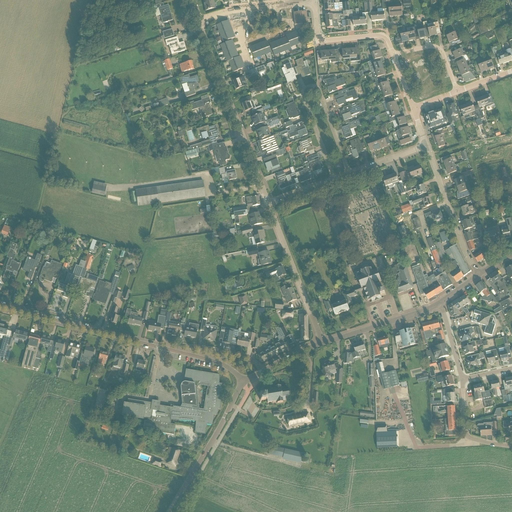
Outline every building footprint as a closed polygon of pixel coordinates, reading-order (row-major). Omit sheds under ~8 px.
[(211,0),(203,2),(205,11),(215,8),(213,0),(211,0)] [(172,20),(168,6),(164,7),(163,3),(156,5),(157,9),(158,9),(163,23),(172,20)] [(332,4),(325,5),(325,11),(330,11),(332,11),(338,10),(339,9),(343,9),(342,3),(338,3),(335,3),(332,4)] [(396,8),(389,8),(389,12),(390,17),(397,16),(396,14),(400,14),(402,14),(401,5),(395,5),(396,8)] [(230,26),(228,21),(216,25),(219,31),(230,26)] [(417,27),(419,37),(419,39),(426,37),(426,36),(430,35),(427,22),(423,23),(423,26),(417,27)] [(427,22),(430,35),(430,37),(437,35),(436,33),(440,33),(438,22),(427,25),(427,22)] [(484,23),(477,26),(481,35),(488,32),(484,23)] [(230,26),(219,31),(219,33),(221,37),(232,32),(231,28),(230,26)] [(410,32),(407,33),(409,41),(416,40),(415,38),(419,37),(417,27),(410,29),(410,32)] [(162,32),(164,39),(174,36),(172,29),(162,32)] [(232,32),(221,37),(223,42),(235,38),(232,32)] [(301,43),(297,32),(295,32),(292,34),(296,45),(301,43)] [(409,41),(407,33),(397,35),(398,39),(395,39),(396,45),(403,44),(403,43),(409,41)] [(459,44),(459,43),(462,42),(459,36),(456,37),(455,33),(447,36),(449,43),(451,42),(452,46),(459,44)] [(296,45),(292,34),(286,36),(286,38),(290,47),(296,45)] [(169,48),(170,48),(172,47),(174,54),(172,54),(171,54),(171,55),(186,50),(184,42),(179,44),(177,37),(170,39),(165,41),(166,46),(168,45),(169,48)] [(290,47),(286,38),(281,40),(285,51),(291,49),(290,47)] [(222,51),(234,46),(232,40),(220,45),(222,51)] [(285,51),(281,40),(275,42),(279,53),(285,51)] [(267,41),(261,43),(266,54),(271,52),(269,46),(267,41)] [(279,53),(275,42),(269,44),(271,49),(274,56),(279,53)] [(261,43),(255,46),(260,57),(266,54),(261,43)] [(371,52),(374,60),(378,59),(382,58),(379,47),(377,48),(376,45),(370,48),(371,52)] [(222,51),(220,52),(220,53),(223,52),(223,53),(224,56),(236,52),(235,49),(234,46),(222,51)] [(260,57),(255,46),(250,48),(254,59),(260,57)] [(455,60),(457,59),(466,56),(465,51),(463,52),(462,49),(461,49),(460,47),(458,47),(453,49),(455,53),(453,53),(455,60)] [(506,63),(503,56),(504,56),(502,53),(496,55),(495,52),(498,51),(496,47),(491,49),(493,56),(494,56),(495,60),(498,59),(500,65),(506,63)] [(327,52),(328,60),(332,60),(332,63),(339,62),(338,59),(339,59),(338,49),(337,49),(338,52),(334,53),(334,51),(327,52)] [(342,49),(338,49),(339,59),(349,58),(349,50),(342,50),(342,49)] [(360,61),(359,50),(355,51),(355,49),(349,50),(349,58),(350,62),(356,61),(360,61)] [(511,57),(511,51),(511,49),(502,53),(504,56),(503,56),(506,63),(511,60),(511,58),(511,57)] [(225,56),(222,58),(222,59),(225,58),(227,62),(238,57),(236,52),(224,56),(225,56)] [(317,61),(328,60),(327,52),(320,52),(321,54),(317,54),(317,61)] [(227,62),(225,62),(226,64),(229,62),(229,63),(231,67),(242,62),(242,60),(240,56),(238,57),(227,62)] [(457,63),(459,70),(467,67),(465,61),(467,60),(468,59),(466,56),(457,59),(458,63),(457,63)] [(495,60),(494,56),(493,56),(491,57),(492,60),(485,62),(488,71),(494,68),(493,67),(497,65),(495,61),(495,60)] [(297,67),(295,68),(297,74),(300,73),(302,78),(311,74),(308,67),(306,61),(303,62),(302,59),(297,60),(295,61),(297,67)] [(383,68),(381,62),(379,63),(378,59),(374,60),(371,61),(372,65),(370,67),(372,72),(383,68)] [(164,62),(167,71),(172,69),(169,60),(164,62)] [(181,64),(184,72),(187,71),(193,69),(191,61),(185,63),(181,64)] [(231,67),(228,68),(229,69),(231,68),(233,72),(245,68),(242,62),(231,67)] [(488,71),(485,62),(474,66),(477,73),(481,71),(481,73),(488,71)] [(290,63),(283,66),(284,68),(286,75),(284,76),(285,79),(287,84),(296,80),(294,75),(297,74),(295,68),(294,68),(292,69),(290,63)] [(248,72),(243,73),(245,77),(249,76),(252,75),(255,73),(265,69),(264,66),(262,66),(256,68),(255,69),(254,69),(250,71),(248,72)] [(467,67),(459,70),(461,76),(463,75),(464,79),(469,78),(471,81),(476,79),(473,75),(471,76),(467,67)] [(378,81),(385,79),(384,75),(385,75),(383,68),(372,72),(375,82),(378,81)] [(197,76),(190,79),(188,75),(179,78),(181,85),(186,83),(189,91),(184,93),(186,97),(195,94),(194,90),(199,89),(196,81),(198,80),(197,76)] [(337,90),(336,88),(345,85),(343,78),(337,80),(336,77),(330,80),(330,79),(323,80),(325,85),(326,84),(329,93),(337,90)] [(246,85),(243,78),(233,81),(236,89),(246,85)] [(378,81),(382,92),(390,89),(388,82),(386,83),(385,79),(378,81)] [(335,97),(339,106),(346,103),(345,101),(353,98),(353,100),(358,99),(355,90),(349,92),(348,89),(342,91),(337,93),(338,96),(335,97)] [(386,101),(386,102),(392,99),(391,95),(392,95),(390,89),(382,92),(384,97),(382,98),(383,102),(386,101)] [(208,105),(210,104),(208,95),(200,98),(201,101),(194,104),(193,102),(189,104),(191,111),(199,108),(201,114),(200,114),(201,119),(212,115),(211,111),(210,111),(209,107),(208,107),(208,105)] [(254,105),(252,100),(251,96),(246,98),(241,100),(243,104),(242,105),(245,112),(249,110),(251,109),(252,111),(251,111),(253,115),(262,111),(265,111),(264,110),(270,108),(269,106),(264,108),(263,107),(261,107),(260,106),(255,108),(254,105)] [(488,96),(482,98),(485,106),(486,108),(494,105),(492,99),(490,100),(489,98),(488,96)] [(158,102),(160,108),(169,104),(167,98),(158,102)] [(479,108),(485,106),(482,98),(476,100),(478,105),(479,108)] [(397,109),(395,102),(394,103),(392,99),(386,102),(389,111),(397,109)] [(344,121),(346,124),(350,123),(349,120),(352,118),(351,116),(360,113),(365,111),(363,100),(355,104),(356,106),(352,108),(351,105),(348,106),(343,108),(344,111),(341,112),(344,121)] [(289,104),(286,105),(288,109),(289,113),(286,114),(289,120),(292,118),(293,119),(296,118),(300,116),(300,115),(301,115),(300,112),(299,112),(298,110),(297,111),(294,103),(289,104)] [(472,103),(466,106),(470,117),(475,115),(477,121),(480,120),(478,112),(474,113),(474,112),(475,111),(472,103)] [(454,116),(458,115),(454,104),(447,107),(451,117),(448,118),(451,125),(456,123),(454,116)] [(470,117),(466,106),(460,108),(462,112),(463,116),(464,116),(464,117),(461,118),(463,126),(467,124),(465,119),(470,117)] [(390,123),(396,120),(400,119),(398,116),(400,115),(397,109),(389,111),(390,114),(387,115),(390,123)] [(445,117),(443,110),(437,112),(437,111),(430,113),(430,114),(428,114),(425,116),(427,122),(428,124),(429,129),(432,127),(433,127),(435,126),(439,125),(441,124),(443,124),(444,123),(447,122),(446,119),(446,118),(445,117)] [(269,124),(278,120),(277,117),(268,121),(266,116),(265,116),(263,116),(262,114),(252,118),(255,126),(258,124),(260,127),(269,124)] [(396,131),(396,132),(406,128),(405,124),(406,124),(404,117),(400,119),(396,120),(398,126),(396,127),(398,131),(396,131)] [(361,124),(359,119),(350,123),(348,124),(349,125),(347,126),(342,128),(346,139),(351,137),(353,136),(356,135),(353,128),(356,127),(361,125),(361,124)] [(270,136),(267,127),(270,126),(270,128),(280,124),(278,120),(269,124),(260,127),(260,130),(257,131),(260,139),(265,138),(270,136)] [(286,131),(283,132),(284,135),(287,133),(289,139),(298,135),(299,138),(302,136),(307,135),(304,126),(299,128),(297,125),(293,126),(289,128),(290,131),(287,132),(286,131)] [(196,130),(197,135),(201,134),(202,139),(209,137),(210,141),(217,138),(216,135),(219,135),(217,131),(218,131),(217,130),(216,126),(209,128),(208,126),(196,130)] [(406,128),(396,132),(400,142),(401,146),(412,142),(410,138),(409,135),(410,134),(408,127),(406,128)] [(445,146),(440,132),(438,132),(436,133),(431,135),(433,138),(435,137),(439,148),(445,146)] [(263,144),(258,146),(261,154),(266,152),(267,155),(279,150),(277,145),(275,140),(274,136),(273,136),(261,140),(261,141),(263,144)] [(388,137),(378,141),(381,149),(387,147),(387,145),(390,144),(389,139),(388,137)] [(351,152),(353,159),(363,156),(361,152),(361,153),(360,151),(363,150),(362,146),(364,145),(363,143),(361,144),(359,138),(356,139),(349,142),(353,151),(351,152)] [(308,144),(311,143),(310,139),(299,143),(300,146),(298,147),(300,153),(305,151),(306,153),(309,152),(314,150),(312,147),(310,148),(308,144)] [(381,149),(378,141),(368,145),(369,147),(370,151),(374,150),(375,151),(381,149)] [(507,141),(501,143),(504,153),(511,151),(507,141)] [(201,144),(190,147),(191,151),(195,150),(202,148),(207,146),(207,147),(212,145),(210,142),(206,143),(201,144)] [(501,143),(495,145),(498,155),(504,153),(501,143)] [(212,145),(207,147),(209,152),(213,150),(215,155),(217,163),(219,162),(220,166),(221,166),(226,165),(225,161),(226,160),(226,161),(227,160),(229,159),(230,158),(229,155),(228,155),(227,152),(226,147),(224,148),(218,149),(217,145),(217,144),(216,144),(217,145),(212,146),(212,145)] [(495,145),(488,147),(491,157),(498,155),(495,145)] [(488,147),(482,149),(485,159),(491,157),(488,147)] [(191,151),(185,152),(186,158),(197,155),(195,150),(191,151)] [(444,162),(446,168),(454,165),(450,155),(440,159),(442,163),(444,162)] [(275,156),(264,160),(268,171),(271,170),(271,171),(276,170),(276,168),(278,167),(276,161),(277,161),(275,156)] [(318,159),(313,161),(313,159),(314,159),(313,156),(307,158),(312,173),(322,169),(322,168),(323,167),(321,163),(320,163),(318,159)] [(298,176),(298,177),(300,183),(311,179),(308,172),(311,171),(309,166),(308,166),(307,162),(304,164),(306,168),(303,170),(303,171),(298,173),(299,175),(298,176)] [(450,174),(451,178),(458,175),(454,165),(446,168),(448,175),(450,174)] [(408,169),(410,174),(412,178),(419,175),(422,174),(420,167),(414,169),(413,168),(408,169)] [(224,168),(219,169),(219,173),(220,175),(221,175),(222,178),(222,181),(228,180),(228,181),(236,179),(235,170),(230,171),(226,172),(226,174),(225,174),(224,168)] [(400,174),(402,181),(405,180),(408,179),(405,172),(400,174)] [(497,173),(493,173),(494,178),(495,177),(496,183),(502,182),(500,172),(500,173),(497,173)] [(284,174),(276,177),(280,186),(279,186),(280,189),(281,189),(289,186),(296,184),(294,180),(297,179),(295,173),(289,175),(289,176),(286,177),(284,174)] [(396,174),(389,176),(392,184),(396,183),(401,195),(402,194),(406,193),(405,190),(403,186),(403,184),(402,184),(400,185),(399,182),(396,174)] [(455,183),(457,187),(465,184),(463,178),(459,179),(458,175),(451,178),(453,184),(455,183)] [(392,184),(389,176),(383,179),(386,189),(384,190),(387,199),(391,198),(388,191),(390,190),(388,186),(392,184)] [(205,197),(203,181),(135,191),(137,206),(205,197)] [(465,184),(457,187),(458,191),(457,192),(458,191),(457,191),(457,194),(457,197),(458,200),(470,195),(469,191),(468,192),(465,184)] [(93,185),(91,193),(104,196),(106,188),(93,185)] [(418,199),(421,198),(424,196),(424,194),(426,193),(424,186),(419,187),(416,188),(419,196),(417,196),(418,199)] [(505,192),(498,194),(499,197),(500,203),(507,201),(505,195),(506,195),(505,192)] [(247,203),(247,207),(253,206),(260,205),(258,197),(251,198),(251,196),(246,197),(247,203)] [(423,200),(424,205),(420,206),(422,209),(427,207),(432,205),(429,198),(427,199),(426,196),(424,196),(412,201),(413,204),(415,203),(423,200)] [(466,207),(461,209),(464,216),(466,216),(471,214),(470,210),(473,209),(472,208),(476,206),(474,203),(478,202),(476,197),(471,199),(466,201),(465,201),(466,204),(467,204),(468,205),(468,206),(466,207)] [(234,217),(239,216),(238,212),(246,211),(246,208),(233,210),(234,217)] [(238,212),(239,216),(247,215),(252,215),(251,215),(253,221),(250,222),(251,227),(254,226),(262,224),(261,220),(260,220),(258,213),(253,214),(252,210),(246,211),(238,212)] [(431,218),(432,219),(434,219),(435,222),(443,219),(440,212),(432,215),(430,212),(424,215),(426,218),(429,217),(429,219),(431,218)] [(464,231),(470,229),(476,226),(476,224),(473,225),(472,224),(471,224),(470,220),(462,223),(464,231)] [(511,237),(510,235),(511,234),(511,225),(511,224),(506,226),(500,227),(501,230),(503,239),(511,237)] [(3,225),(0,231),(0,232),(7,235),(10,227),(3,225)] [(466,234),(464,234),(465,238),(466,237),(466,239),(467,242),(467,243),(472,241),(480,238),(478,231),(476,226),(470,229),(471,232),(466,234)] [(488,233),(490,242),(497,241),(496,238),(500,237),(499,232),(498,227),(487,230),(488,233)] [(264,243),(262,235),(264,235),(263,231),(258,232),(253,233),(253,234),(248,235),(249,239),(251,238),(254,238),(255,245),(256,244),(256,245),(259,244),(264,243)] [(439,234),(442,243),(448,241),(445,232),(439,234)] [(472,241),(467,243),(470,251),(475,249),(472,241)] [(4,273),(3,278),(7,279),(10,272),(13,273),(13,275),(15,276),(17,273),(19,268),(20,264),(19,263),(17,263),(13,262),(16,255),(13,254),(16,245),(12,243),(6,258),(9,259),(6,266),(7,267),(4,273)] [(435,244),(440,260),(445,258),(440,243),(435,244)] [(452,263),(456,272),(454,273),(451,268),(448,270),(451,276),(453,279),(456,283),(471,272),(466,265),(456,245),(445,251),(451,263),(452,263)] [(435,247),(430,249),(433,256),(436,262),(431,264),(432,265),(433,268),(433,272),(433,275),(435,277),(441,287),(444,291),(453,285),(450,281),(446,275),(444,271),(438,254),(435,247)] [(480,253),(478,250),(472,254),(474,257),(477,263),(484,258),(480,253)] [(260,260),(260,259),(262,259),(263,265),(271,264),(268,252),(259,254),(260,260)] [(24,266),(22,270),(29,272),(27,278),(31,280),(33,275),(35,270),(34,270),(34,268),(36,269),(42,256),(37,254),(34,261),(30,260),(31,259),(29,258),(27,258),(26,262),(24,266)] [(79,278),(75,290),(77,291),(81,292),(81,293),(82,294),(83,294),(84,294),(86,294),(86,292),(89,293),(91,288),(94,289),(96,284),(96,283),(95,283),(84,279),(87,269),(87,268),(89,268),(92,259),(86,257),(85,262),(84,264),(83,268),(79,278)] [(56,279),(61,265),(51,261),(50,264),(46,263),(45,263),(44,267),(40,278),(39,280),(40,281),(42,282),(43,281),(44,280),(51,282),(53,278),(56,279)] [(59,286),(57,290),(65,293),(63,297),(67,299),(67,298),(69,293),(75,277),(79,278),(83,268),(84,264),(85,262),(80,261),(79,266),(76,265),(72,275),(71,275),(68,285),(59,282),(58,285),(58,286),(59,286)] [(392,280),(395,289),(397,294),(413,288),(412,283),(404,262),(394,266),(395,268),(389,271),(392,280)] [(412,269),(412,270),(417,284),(417,285),(421,295),(425,294),(428,300),(436,295),(434,292),(434,291),(433,289),(433,288),(435,286),(434,284),(433,285),(433,284),(430,285),(429,281),(427,275),(423,265),(420,267),(418,267),(412,269)] [(285,275),(282,267),(275,270),(265,274),(266,278),(273,276),(275,282),(279,280),(278,278),(285,275)] [(329,300),(324,302),(328,313),(333,311),(335,315),(349,310),(348,306),(353,304),(350,298),(357,296),(356,292),(362,290),(364,289),(365,292),(364,292),(364,293),(365,292),(367,296),(366,297),(365,298),(366,300),(367,301),(371,300),(372,302),(375,301),(375,302),(379,300),(384,298),(383,298),(382,298),(381,297),(382,297),(382,296),(385,295),(386,295),(385,294),(384,291),(384,290),(383,290),(383,291),(382,291),(381,287),(382,286),(381,286),(379,282),(381,281),(380,278),(381,278),(380,274),(378,274),(377,272),(378,271),(376,271),(375,271),(373,272),(373,273),(371,269),(370,269),(369,267),(367,267),(365,267),(364,267),(362,269),(362,270),(361,271),(360,270),(354,272),(357,282),(358,282),(359,286),(360,285),(361,288),(355,291),(343,295),(346,301),(331,306),(329,300)] [(511,291),(509,288),(507,285),(505,282),(502,278),(501,279),(497,272),(495,273),(495,272),(494,273),(494,274),(491,276),(490,276),(490,277),(489,277),(490,279),(487,281),(493,290),(496,294),(497,294),(501,299),(507,297),(508,296),(511,293),(511,291)] [(432,280),(429,281),(430,285),(433,284),(433,285),(434,284),(435,286),(433,288),(433,289),(434,291),(434,292),(436,295),(443,291),(436,279),(432,281),(432,280)] [(94,295),(93,300),(97,301),(97,300),(100,301),(99,302),(105,304),(110,291),(104,289),(106,284),(100,282),(95,295),(94,295)] [(485,296),(480,300),(487,301),(489,304),(491,302),(498,303),(495,299),(492,294),(490,294),(482,282),(481,283),(480,283),(478,284),(478,285),(476,287),(480,294),(482,292),(485,296)] [(281,288),(284,296),(285,296),(288,303),(297,300),(292,288),(287,290),(286,286),(281,288)] [(113,296),(113,297),(116,298),(120,300),(122,293),(115,291),(113,296)] [(239,298),(241,305),(247,303),(245,296),(239,298)] [(448,306),(449,310),(450,314),(451,317),(456,316),(459,316),(458,310),(461,307),(462,308),(470,303),(465,296),(459,300),(458,299),(448,306)] [(501,299),(498,301),(501,307),(503,311),(511,306),(510,302),(511,302),(508,296),(507,297),(501,299)] [(110,322),(116,324),(117,319),(118,317),(115,316),(118,308),(113,307),(111,314),(110,319),(111,319),(110,322)] [(133,324),(140,326),(142,319),(137,318),(138,314),(131,312),(131,310),(127,309),(125,316),(129,317),(128,324),(133,325),(133,324)] [(475,311),(474,314),(481,316),(478,324),(486,326),(484,333),(492,336),(495,325),(492,324),(493,319),(490,318),(491,316),(475,311)] [(181,327),(181,324),(169,322),(171,314),(171,312),(167,312),(164,327),(168,328),(167,334),(172,335),(171,336),(175,337),(176,331),(176,330),(180,331),(181,327)] [(308,340),(308,315),(307,315),(299,315),(299,325),(300,325),(300,340),(308,340)] [(155,332),(155,333),(160,334),(160,329),(163,330),(165,317),(161,316),(161,320),(159,319),(159,322),(157,322),(157,325),(149,323),(148,331),(155,332)] [(463,318),(455,320),(457,326),(465,324),(463,318)] [(203,338),(209,339),(209,340),(215,342),(217,331),(217,327),(213,326),(212,330),(205,329),(206,321),(202,321),(201,326),(200,331),(204,332),(203,338)] [(423,330),(420,330),(421,335),(423,343),(424,345),(427,344),(426,340),(436,337),(437,341),(444,340),(441,328),(442,327),(441,323),(439,324),(438,321),(432,322),(426,324),(425,323),(423,324),(423,325),(422,325),(423,330)] [(0,334),(3,335),(3,334),(6,335),(8,327),(0,324),(0,334)] [(189,336),(189,337),(195,338),(197,331),(198,325),(189,324),(188,329),(185,329),(184,336),(187,337),(187,336),(189,336)] [(472,339),(470,334),(474,333),(472,327),(465,329),(466,333),(460,335),(460,337),(459,337),(460,340),(461,340),(462,342),(472,339)] [(221,331),(219,339),(222,340),(222,343),(229,344),(230,338),(236,339),(238,330),(225,328),(225,332),(221,331)] [(279,337),(280,336),(282,340),(285,339),(280,328),(274,328),(279,337)] [(399,332),(400,334),(398,334),(397,334),(397,335),(396,335),(396,336),(396,337),(397,350),(419,344),(415,328),(399,332)] [(15,331),(13,336),(13,338),(26,341),(28,334),(15,331)] [(238,338),(237,345),(248,347),(249,341),(253,342),(254,340),(255,334),(249,333),(249,334),(248,337),(244,336),(245,333),(240,333),(238,332),(237,337),(238,338)] [(37,351),(40,342),(41,337),(30,335),(21,367),(32,370),(33,368),(38,369),(40,360),(38,359),(35,358),(37,351)] [(295,342),(292,338),(291,335),(285,337),(289,345),(295,342)] [(47,351),(50,352),(53,342),(50,341),(51,338),(42,336),(40,342),(37,351),(35,358),(38,359),(39,355),(40,355),(42,353),(42,351),(41,351),(43,345),(48,346),(47,351)] [(0,350),(0,357),(3,358),(4,357),(6,348),(7,345),(8,346),(10,338),(6,337),(4,337),(1,351),(0,350)] [(390,347),(389,344),(387,337),(378,339),(380,348),(380,349),(390,347)] [(53,342),(50,352),(51,352),(50,354),(54,355),(55,353),(55,352),(54,352),(55,347),(59,348),(58,352),(61,352),(64,343),(61,342),(61,341),(57,340),(56,343),(54,343),(54,342),(53,342)] [(276,341),(273,342),(275,346),(279,353),(280,352),(286,349),(284,345),(283,342),(282,342),(281,340),(278,341),(276,342),(276,341)] [(476,347),(474,341),(469,343),(470,346),(466,347),(463,348),(464,350),(463,350),(464,354),(465,353),(465,355),(474,353),(473,348),(476,347)] [(75,354),(78,355),(81,346),(69,343),(66,357),(74,359),(75,354)] [(353,359),(359,357),(358,352),(366,350),(363,343),(353,346),(355,353),(352,354),(349,354),(345,353),(344,364),(348,364),(349,362),(353,363),(353,359)] [(426,352),(427,358),(431,357),(432,363),(436,362),(436,359),(439,358),(439,359),(449,356),(448,353),(447,353),(446,353),(446,351),(447,350),(446,351),(445,349),(446,348),(447,348),(446,344),(436,347),(436,349),(426,352)] [(270,348),(268,349),(272,356),(274,356),(279,353),(275,346),(270,348)] [(79,362),(79,364),(85,365),(88,366),(89,360),(90,360),(91,357),(92,357),(93,355),(94,350),(86,347),(84,355),(81,354),(80,357),(79,362)] [(511,354),(509,347),(503,348),(498,349),(499,353),(501,361),(503,361),(503,362),(507,361),(507,360),(508,360),(508,357),(507,355),(511,354)] [(262,352),(257,355),(261,362),(267,359),(272,356),(268,349),(264,351),(262,352)] [(486,355),(488,364),(490,364),(490,365),(494,364),(494,363),(495,363),(495,360),(494,358),(498,357),(496,350),(490,351),(491,354),(486,355)] [(98,365),(103,366),(104,364),(105,360),(106,361),(107,358),(109,353),(100,351),(99,356),(98,359),(100,359),(99,363),(98,365)] [(484,359),(483,353),(478,354),(471,356),(472,359),(469,360),(467,361),(467,363),(466,363),(467,366),(468,366),(469,368),(478,365),(481,365),(479,360),(480,360),(484,359)] [(113,366),(121,368),(122,368),(121,373),(126,374),(129,366),(122,364),(124,357),(116,355),(114,360),(113,366)] [(140,372),(139,374),(142,374),(144,367),(145,367),(145,366),(145,363),(138,361),(135,371),(140,372)] [(331,376),(329,372),(336,369),(334,362),(322,365),(324,370),(322,371),(324,378),(331,376)] [(379,375),(380,375),(385,374),(382,362),(376,364),(379,375)] [(429,372),(431,377),(435,376),(433,366),(437,365),(436,362),(429,364),(430,367),(429,367),(430,372),(429,372)] [(439,364),(441,372),(443,372),(450,370),(448,362),(441,364),(439,364)] [(182,384),(181,385),(180,386),(180,387),(180,388),(182,404),(183,405),(182,408),(173,407),(173,406),(170,405),(170,408),(158,406),(158,402),(152,401),(152,403),(128,399),(127,404),(124,403),(122,416),(143,420),(143,419),(147,420),(147,421),(144,421),(143,429),(158,431),(158,433),(174,435),(175,425),(170,424),(171,419),(179,420),(179,419),(181,420),(187,421),(187,420),(189,420),(189,421),(197,422),(195,432),(205,434),(206,424),(211,425),(212,422),(213,415),(216,415),(217,409),(219,409),(221,401),(220,401),(221,394),(220,393),(222,385),(218,384),(219,376),(186,370),(185,380),(186,380),(185,382),(184,383),(183,383),(182,383),(182,384)] [(385,374),(380,375),(383,390),(391,387),(399,385),(396,371),(385,374)] [(443,375),(444,375),(439,376),(436,377),(438,384),(442,383),(443,388),(446,387),(454,385),(452,380),(451,378),(452,377),(451,376),(444,378),(443,375)] [(500,388),(499,386),(498,381),(491,383),(492,386),(491,387),(491,390),(492,389),(493,395),(497,394),(496,388),(500,388)] [(260,394),(259,395),(260,396),(260,400),(260,401),(261,402),(262,401),(266,400),(267,403),(277,401),(277,403),(277,404),(277,403),(282,402),(283,403),(283,402),(282,401),(286,400),(285,397),(288,396),(288,397),(289,397),(288,396),(290,395),(291,394),(290,394),(290,392),(290,391),(289,391),(288,390),(287,390),(284,391),(284,388),(280,388),(280,386),(281,386),(280,385),(280,386),(275,387),(274,386),(274,387),(275,389),(265,390),(265,393),(264,393),(264,394),(261,394),(260,394)] [(483,385),(474,387),(477,400),(476,400),(476,401),(481,400),(482,399),(491,397),(490,396),(489,391),(484,392),(483,385)] [(444,390),(443,390),(443,393),(443,397),(444,402),(444,404),(445,404),(450,404),(450,402),(454,402),(454,394),(449,394),(449,389),(444,390)] [(287,418),(289,427),(310,422),(308,413),(287,418)] [(493,427),(485,427),(484,427),(484,425),(479,425),(478,426),(478,428),(479,429),(480,429),(481,436),(492,435),(491,430),(493,430),(493,431),(497,431),(497,422),(496,417),(492,417),(493,422),(493,427)] [(509,427),(510,432),(511,431),(511,422),(511,423),(511,422),(503,422),(504,428),(509,427)] [(456,425),(449,425),(449,431),(445,431),(445,436),(454,435),(454,431),(456,431),(456,425)] [(397,437),(376,438),(377,448),(397,447),(397,437)] [(170,455),(167,464),(175,466),(180,451),(169,447),(166,454),(170,455)] [(268,454),(283,458),(285,450),(270,447),(268,454)] [(300,463),(302,453),(285,450),(283,458),(286,460),(300,463)] [(152,464),(160,467),(162,462),(154,459),(152,464)]
